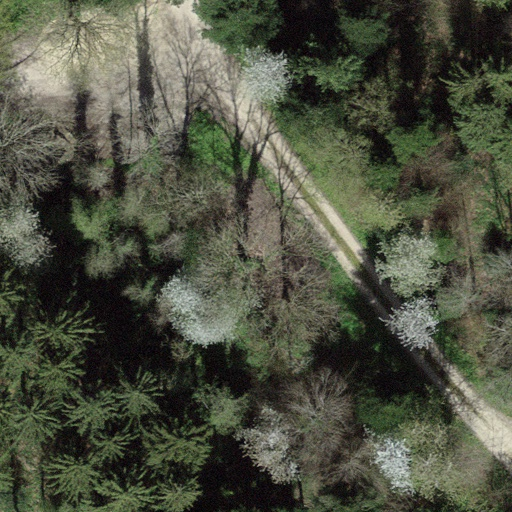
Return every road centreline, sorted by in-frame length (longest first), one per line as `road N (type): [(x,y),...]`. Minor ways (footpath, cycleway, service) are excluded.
road 1 (track): [(178,0),(194,43),(320,218),(463,404),(511,450)]
road 2 (track): [(194,43),(0,88)]
